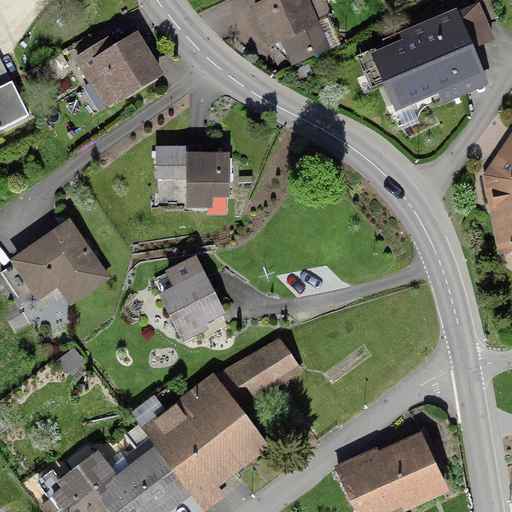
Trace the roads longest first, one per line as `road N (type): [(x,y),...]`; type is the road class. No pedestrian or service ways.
road 1 (tertiary): [(156,0),(234,81),(338,136),(405,199)]
road 2 (residential): [(465,374),(403,397),(254,511)]
road 3 (tertiary): [(405,199),(441,264),(464,367)]
road 4 (residential): [(405,199),(454,163),(511,68)]
road 5 (tertiary): [(465,374),(488,511)]
